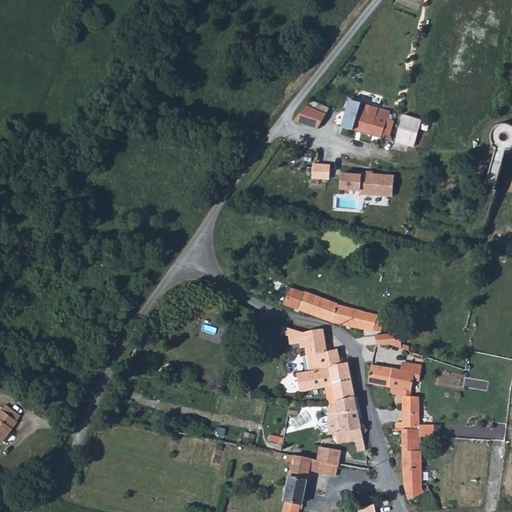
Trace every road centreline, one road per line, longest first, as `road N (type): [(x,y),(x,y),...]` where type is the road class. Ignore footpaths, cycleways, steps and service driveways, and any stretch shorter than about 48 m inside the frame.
road 1 (unclassified): [(402,511),(354,352),(338,332),(260,309),(187,255)]
road 2 (unclassified): [(380,0),(297,99),(187,255)]
road 3 (unclassified): [(187,255),(140,312),(54,481),(24,511)]
road 4 (unknown): [(275,130),(394,160)]
